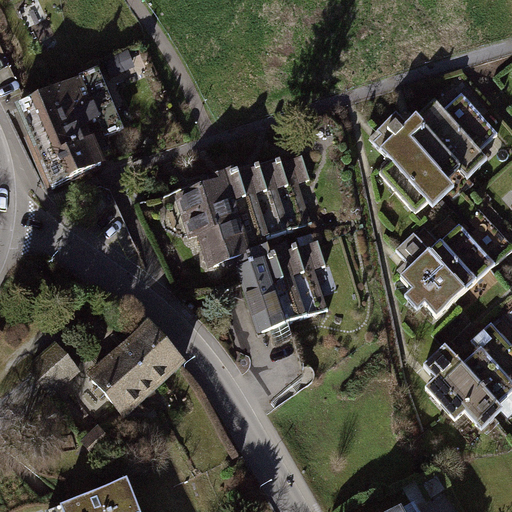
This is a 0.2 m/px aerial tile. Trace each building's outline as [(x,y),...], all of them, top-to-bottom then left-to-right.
[(16,99),(45,176),(100,155),(95,144),(140,127),(116,62),(16,99)] [(388,159),(375,172),(412,208),(423,198),(431,205),(451,184),(445,178),(455,169),(466,179),(487,158),(483,154),(499,137),(457,96),(446,108),(432,95),(415,113),(406,104),(369,141),(388,159)] [(211,188),(174,199),(187,238),(198,234),(209,269),(234,261),(271,249),(275,248),(272,239),(312,226),(300,186),(312,183),(304,158),(242,177),(241,173),(210,183),(211,188)] [(108,246),(128,234),(110,194),(101,190),(78,199),(108,246)] [(414,232),(391,252),(406,268),(397,276),(408,290),(402,295),(415,311),(421,306),(431,317),(511,247),(511,227),(489,201),(430,251),(414,232)] [(271,249),(234,261),(258,335),(271,331),(276,345),(293,339),(288,324),(329,310),(317,272),(329,269),(320,243),(274,258),(271,249)] [(143,318),(84,368),(121,411),(179,361),(143,318)] [(434,375),(421,386),(454,424),(464,416),(475,428),(511,395),(511,347),(497,330),(462,361),(444,341),(422,361),(434,375)] [(76,372),(54,344),(26,365),(48,393),(76,372)] [(134,511),(119,473),(43,502),(46,511),(134,511)] [(432,500),(446,492),(438,478),(424,486),(432,500)] [(416,511),(406,495),(379,511),(416,511)]
